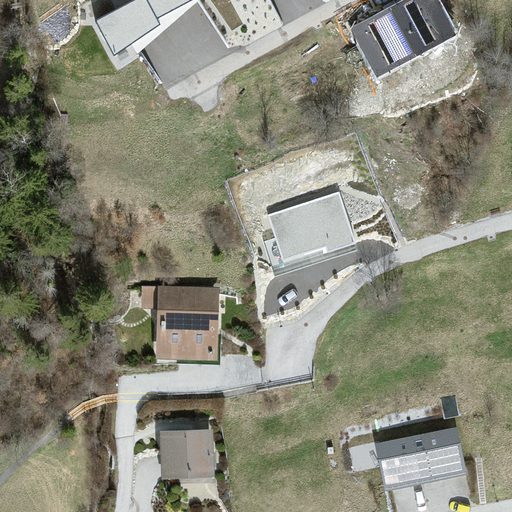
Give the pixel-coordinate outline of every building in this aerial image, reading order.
[(115,0),(119,8),(98,17),(112,47),(205,5),(202,0),(115,0)] [(378,75),(459,32),(441,0),(393,0),(350,23),(378,75)] [(309,250),(311,256),(357,243),(341,187),(270,208),(285,257),(309,250)] [(213,295),(152,289),(148,365),(208,355),(213,295)] [(209,435),(156,437),(158,487),(205,483),(209,435)] [(369,450),(377,497),(464,482),(454,438),(369,450)]
